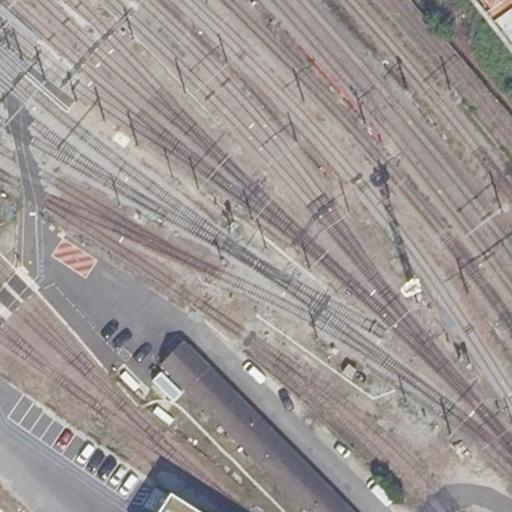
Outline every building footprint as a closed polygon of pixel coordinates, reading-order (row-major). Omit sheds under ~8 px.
[(511,9),(505,0),(478,0),(507,40),(511,35),(511,9)] [(68,301),(83,287),(41,244),(22,263),(63,306),(68,301)] [(89,292),(112,314),(122,303),(99,281),(89,292)] [(58,311),(79,332),(89,323),(68,301),(63,306),(58,311)] [(307,511),(355,511),(185,339),(159,365),(307,511)] [(103,364),(115,375),(135,355),(123,343),(103,364)] [(111,511),(147,511),(150,509),(128,491),(111,511)]
